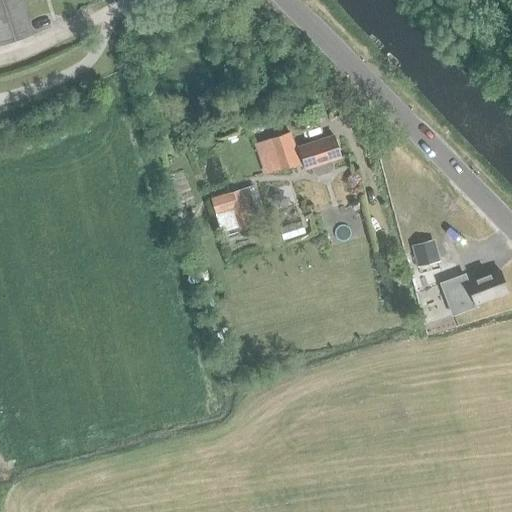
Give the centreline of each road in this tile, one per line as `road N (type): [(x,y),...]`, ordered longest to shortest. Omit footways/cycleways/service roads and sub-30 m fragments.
road 1 (secondary): [(511,229),(282,0)]
road 2 (unclassified): [(0,99),(79,68),(112,10),(132,0)]
